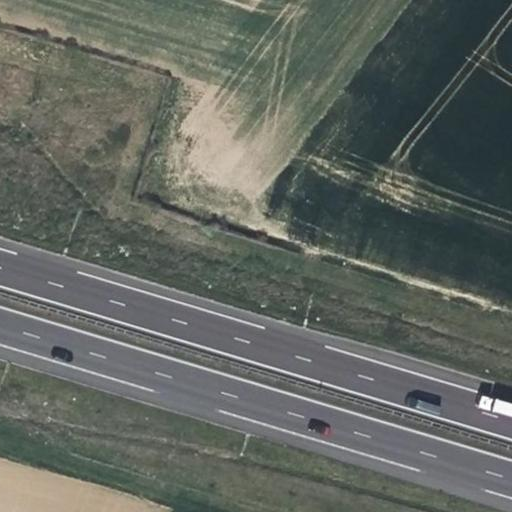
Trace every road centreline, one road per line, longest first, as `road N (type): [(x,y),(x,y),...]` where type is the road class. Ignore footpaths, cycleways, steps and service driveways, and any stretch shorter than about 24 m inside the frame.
road 1 (track): [(511,305),(250,222),(419,0)]
road 2 (motorway): [(0,327),(511,482)]
road 3 (motorway): [(511,423),(0,269)]
